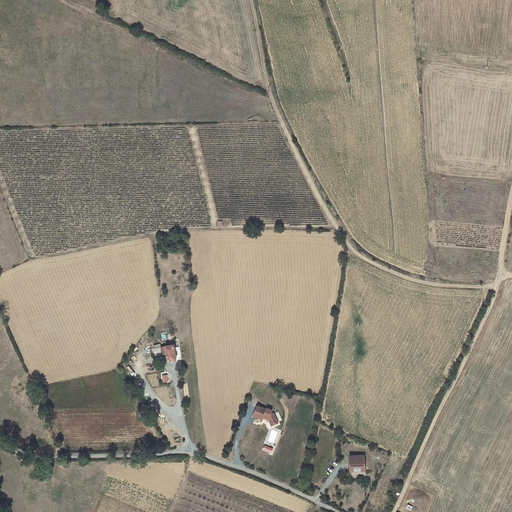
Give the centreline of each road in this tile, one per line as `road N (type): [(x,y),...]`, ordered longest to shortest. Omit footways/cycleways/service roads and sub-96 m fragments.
road 1 (track): [(496,286),(419,282),(349,248),(268,94),(250,0)]
road 2 (residential): [(0,445),(47,459),(192,453),(332,511)]
road 3 (track): [(394,511),(496,286)]
